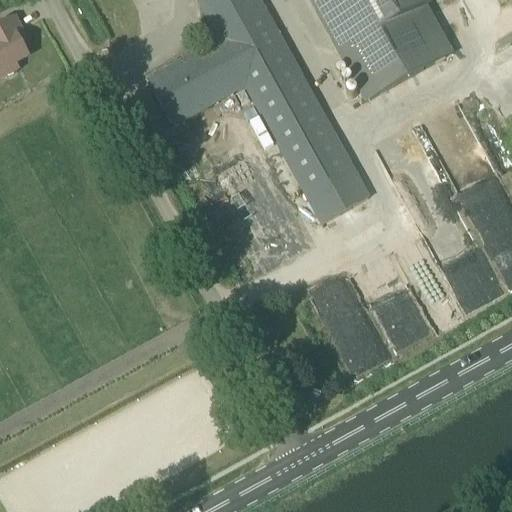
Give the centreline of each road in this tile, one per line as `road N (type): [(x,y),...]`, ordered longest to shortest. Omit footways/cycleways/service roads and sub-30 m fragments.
road 1 (unclassified): [(301,465),(49,0)]
road 2 (primary): [(301,465),(511,349)]
